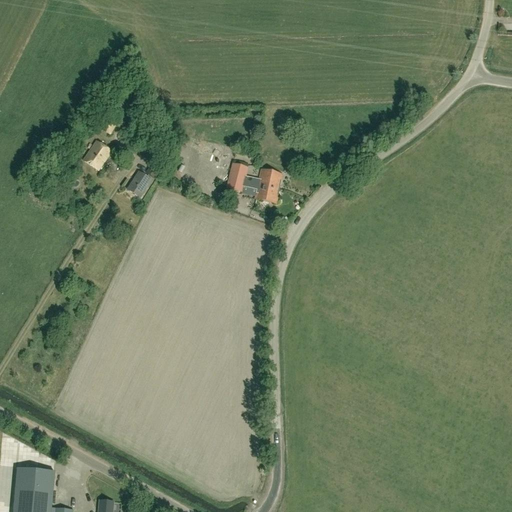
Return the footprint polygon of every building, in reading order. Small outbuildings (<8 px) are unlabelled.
[(115,107),(131,119),(145,101),(129,89),(115,107)] [(177,143),(167,114),(159,117),(169,146),(177,143)] [(110,136),(117,125),(106,119),(99,130),(110,136)] [(242,130),(238,134),(244,139),(248,134),(242,130)] [(145,141),(146,141),(135,133),(128,143),(139,150),(145,141)] [(215,156),(218,147),(189,137),(186,147),(215,156)] [(156,147),(146,141),(145,141),(139,150),(149,158),(156,147)] [(99,172),(112,153),(96,143),(83,162),(99,172)] [(153,164),(145,174),(155,180),(162,170),(153,164)] [(233,165),(230,177),(245,181),(248,169),(233,165)] [(258,186),(279,190),(282,175),(261,171),(258,186)] [(140,199),(151,181),(139,173),(127,191),(140,199)] [(245,181),(230,177),(226,189),(242,193),(245,181)] [(279,190),(258,186),(255,200),(276,205),(279,190)] [(17,470),(13,511),(51,511),(54,473),(17,470)] [(112,511),(113,503),(99,501),(97,511),(112,511)]
